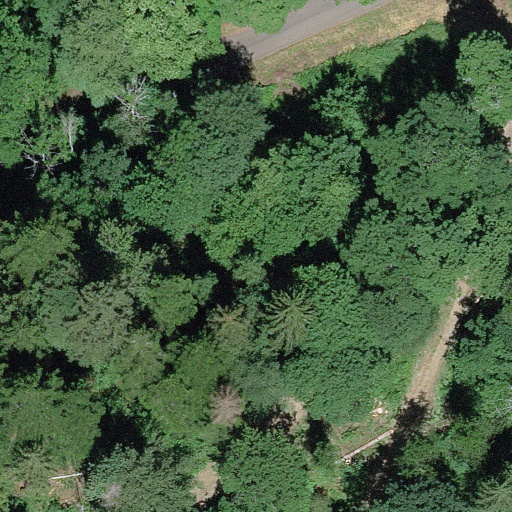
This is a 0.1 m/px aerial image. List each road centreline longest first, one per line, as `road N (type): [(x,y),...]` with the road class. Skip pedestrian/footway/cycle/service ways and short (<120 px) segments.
road 1 (track): [(454,224),(311,391),(244,458),(170,511)]
road 2 (track): [(370,511),(416,422),(480,245),(490,186),(454,224)]
road 3 (unclassified): [(365,0),(0,147)]
